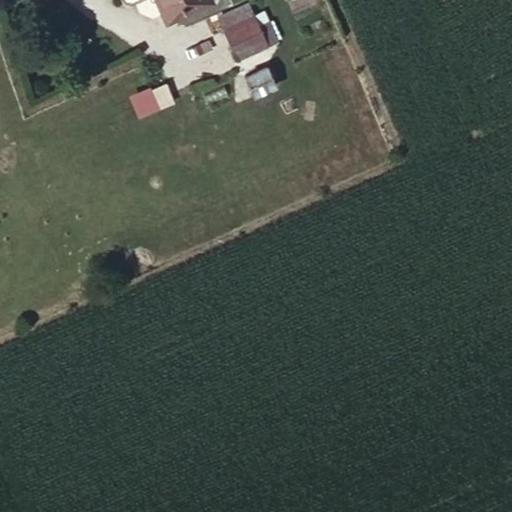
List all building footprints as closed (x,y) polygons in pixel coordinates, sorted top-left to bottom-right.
[(149,0),(159,21),(206,3),(204,0),(149,0)] [(248,0),(215,14),(222,28),(249,16),(262,10),(258,0),(248,0)] [(249,16),(260,42),(275,36),(262,10),(249,16)] [(233,55),(260,42),(249,16),(222,28),(233,55)] [(246,93),(263,87),(257,66),(238,73),(246,93)] [(136,117),(174,104),(167,81),(128,93),(136,117)]
